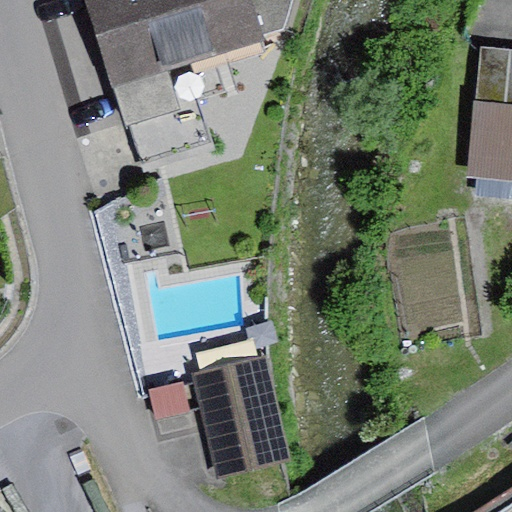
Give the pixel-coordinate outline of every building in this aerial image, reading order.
[(83,0),(112,94),(119,90),(138,165),(212,145),(192,69),(267,49),(263,35),(285,30),(293,0),(83,0)] [(511,53),(481,50),(476,99),(511,102),(511,53)] [(511,102),(476,99),(467,177),(511,182),(511,102)] [(267,362),(195,376),(219,483),(291,464),(267,362)] [(183,385),(149,392),(155,421),(189,415),(183,385)]
